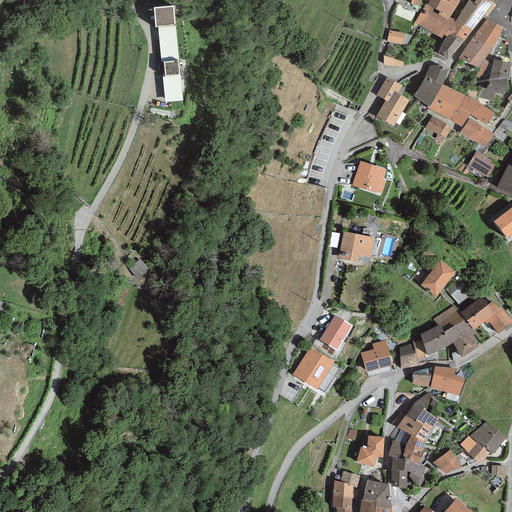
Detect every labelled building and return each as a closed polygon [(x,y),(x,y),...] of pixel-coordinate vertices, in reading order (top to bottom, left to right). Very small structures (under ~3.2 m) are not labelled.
[(438,14),(447,20),(449,17),(460,0),(459,0),(450,0),(449,2),(446,0),(427,0),(429,1),(426,4),(440,12),(438,14)] [(487,17),(496,5),(490,0),(475,0),(474,3),(468,0),(455,22),(472,31),(485,15),(487,17)] [(426,4),(425,4),(414,22),(439,37),(447,20),(438,14),(440,12),(426,4)] [(174,6),(154,8),(155,27),(158,27),(161,62),(163,62),(164,76),(162,77),(165,102),(182,101),(174,6)] [(463,42),(472,31),(455,22),(454,21),(449,17),(447,20),(439,37),(441,38),(444,35),(445,36),(447,37),(451,35),(463,42)] [(492,48),(503,28),(487,19),(473,37),(492,48)] [(390,32),(388,44),(404,45),(405,34),(390,32)] [(438,54),(447,59),(453,54),(463,42),(451,35),(447,37),(440,48),(438,54)] [(484,59),(492,48),(473,37),(459,57),(477,68),(484,59)] [(385,59),(384,66),(403,68),(404,60),(385,59)] [(489,62),(484,59),(477,68),(473,75),(480,79),(489,62)] [(490,76),(506,79),(507,79),(511,63),(493,60),(490,76)] [(442,85),(448,70),(438,65),(429,66),(425,76),(442,85)] [(428,106),(429,107),(442,85),(425,76),(421,85),(413,95),(428,106)] [(506,79),(490,76),(486,91),(503,95),(506,79)] [(402,86),(387,77),(377,95),(385,101),(376,117),(393,127),(409,100),(398,94),(402,86)] [(450,120),(465,95),(442,85),(429,107),(428,106),(427,108),(450,120)] [(471,114),(478,102),(465,95),(450,120),(461,127),(471,114)] [(485,125),(494,113),(478,102),(471,114),(485,125)] [(432,116),(425,127),(437,135),(439,136),(440,134),(445,125),(446,124),(432,116)] [(493,134),(470,118),(460,133),(485,147),(493,134)] [(451,129),(445,125),(440,134),(445,138),(451,129)] [(439,146),(445,138),(440,134),(439,136),(437,135),(433,143),(439,146)] [(492,161),(476,151),(467,166),(487,178),(495,166),(490,163),(492,161)] [(386,170),(360,161),(352,186),(376,193),(376,192),(382,194),(386,181),(383,179),(386,170)] [(511,166),(508,165),(496,188),(511,194),(511,166)] [(511,207),(494,221),(507,238),(511,234),(511,207)] [(374,238),(344,232),(339,259),(358,262),(359,256),(370,258),(374,238)] [(438,257),(426,248),(416,260),(428,269),(438,257)] [(148,269),(139,259),(128,268),(137,279),(148,269)] [(455,272),(440,260),(421,285),(436,297),(455,272)] [(489,322),(498,334),(511,322),(511,321),(499,306),(498,307),(492,301),(488,305),(481,297),(460,312),(473,330),(474,329),(485,322),(486,324),(489,322)] [(462,358),(478,347),(472,336),(477,333),(474,329),(473,330),(460,312),(453,306),(433,320),(438,326),(439,326),(450,344),(453,342),(462,358)] [(351,326),(335,315),(319,340),(336,351),(351,326)] [(420,334),(427,356),(450,344),(439,326),(438,326),(420,334)] [(374,350),(360,353),(366,372),(393,365),(385,340),(372,344),(374,350)] [(414,343),(400,348),(401,369),(418,366),(414,343)] [(334,362),(310,348),(292,375),(317,390),(334,362)] [(413,384),(430,387),(435,366),(413,372),(413,384)] [(456,369),(435,366),(430,387),(459,396),(465,379),(454,375),(456,369)] [(415,402),(426,409),(429,400),(431,395),(427,393),(415,402)] [(425,440),(438,420),(425,410),(426,409),(415,402),(396,427),(401,429),(423,441),(425,440)] [(493,454),(506,438),(487,421),(470,436),(478,444),(479,443),(490,452),(493,454)] [(390,437),(393,440),(395,441),(401,429),(396,427),(390,437)] [(356,431),(350,429),(347,437),(354,440),(356,431)] [(423,451),(424,448),(426,440),(425,440),(423,441),(401,429),(395,441),(393,440),(388,456),(392,458),(402,458),(409,459),(418,464),(418,463),(424,452),(423,451)] [(464,450),(478,463),(482,462),(490,452),(479,443),(478,444),(470,436),(469,435),(460,445),(465,450),(464,450)] [(384,437),(368,436),(367,449),(361,447),(356,462),(373,467),(376,457),(383,457),(384,437)] [(450,450),(432,463),(445,474),(454,469),(461,465),(450,450)] [(426,467),(418,463),(418,464),(409,459),(402,458),(392,458),(391,470),(407,471),(411,473),(409,476),(419,488),(424,478),(421,477),(426,467)] [(493,468),(493,478),(507,478),(507,468),(493,468)] [(391,470),(391,486),(406,488),(407,471),(391,470)] [(343,471),(340,482),(353,485),(353,487),(356,488),(360,476),(343,471)] [(376,507),(391,509),(389,484),(367,480),(364,500),(376,502),(376,507)] [(334,481),(333,496),(352,498),(356,498),(358,488),(356,488),(353,487),(353,485),(340,482),(334,481)] [(352,498),(333,496),(331,507),(336,507),(351,508),(352,498)] [(472,511),(457,498),(444,511),(472,511)] [(391,511),(391,509),(376,507),(376,502),(364,500),(361,500),(359,511),(391,511)]
